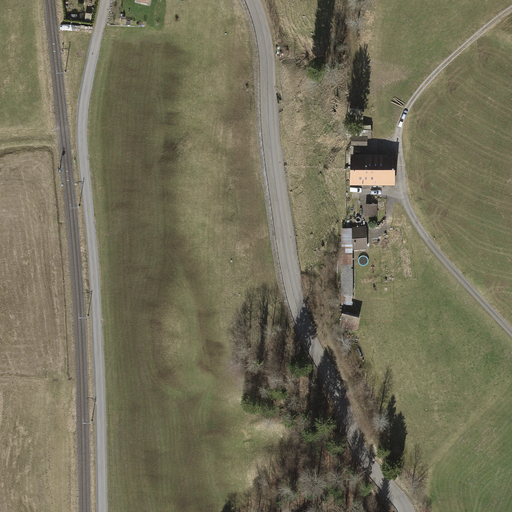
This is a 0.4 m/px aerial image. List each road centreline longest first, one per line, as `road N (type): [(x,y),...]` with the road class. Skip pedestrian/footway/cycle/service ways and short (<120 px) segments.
road 1 (unclassified): [(251,0),(266,40),(267,134),(287,279),(353,442),(395,511)]
road 2 (track): [(397,140),(405,112),(441,67),(511,7)]
